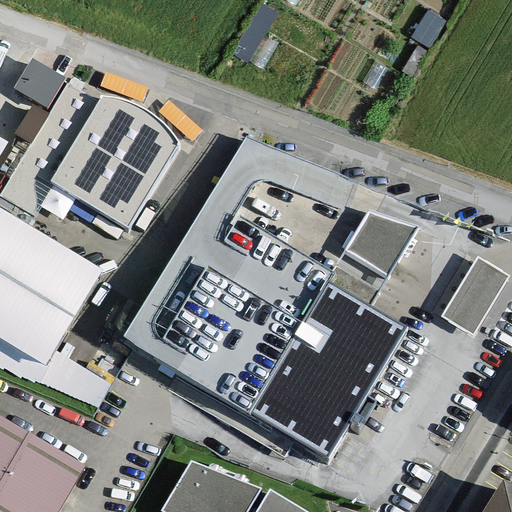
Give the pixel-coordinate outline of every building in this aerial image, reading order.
[(184,147),(69,85),(4,204),(40,223),(58,189),(138,232),(184,147)] [(412,232),(367,209),(342,257),(387,280),(412,232)] [(96,285),(0,221),(0,364),(97,419),(113,383),(57,353),(96,285)] [(227,226),(145,358),(320,466),(402,335),(227,226)] [(504,279),(472,261),(437,321),(469,339),(504,279)] [(0,416),(0,511),(54,511),(83,465),(0,416)] [(238,511),(250,492),(188,459),(159,511),(238,511)] [(290,511),(264,496),(253,511),(290,511)] [(494,511),(511,511),(511,500),(505,496),(494,511)]
